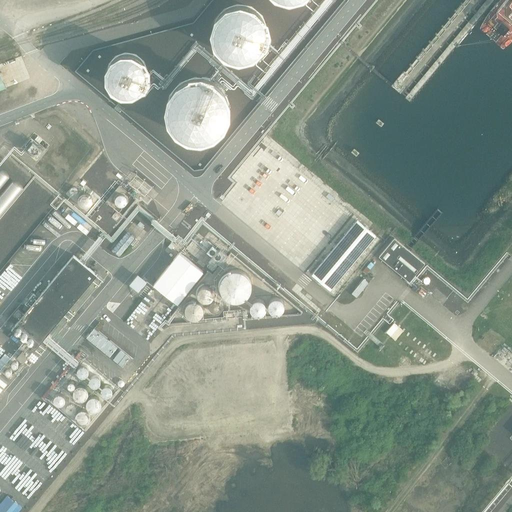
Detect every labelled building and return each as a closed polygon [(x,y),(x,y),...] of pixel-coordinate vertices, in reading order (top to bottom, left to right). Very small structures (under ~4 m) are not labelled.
[(225,62),(229,63),(233,65),(237,65),(241,66),(245,65),(249,64),(252,63),(256,61),(259,58),(262,55),(264,52),(266,49),(267,45),(268,41),(268,37),(268,33),(267,29),(266,26),(264,22),(262,19),(259,16),(256,14),(252,12),(248,10),(244,9),(240,9),(236,9),(232,10),(228,11),(224,13),(221,16),(218,18),(216,22),(214,25),(212,29),(211,33),(211,37),(212,42),(213,46),(214,49),(216,53),(219,56),(222,59),(225,62)] [(116,96),(118,98),(121,99),(125,99),(128,99),(131,99),(134,98),(137,97),(140,95),(142,93),(144,91),(146,89),(148,86),(149,83),(149,80),(150,77),(149,74),(149,71),(148,68),(146,65),(144,63),(142,60),(140,58),(137,57),(134,55),(131,55),(127,54),(124,55),(121,55),(118,56),(115,58),(112,60),(110,62),(108,65),(107,68),(105,71),(105,74),(105,77),(105,80),(106,84),(107,87),(108,89),(110,92),(113,94),(116,96)] [(180,143),(185,145),(189,146),(194,147),(199,147),(203,147),(208,146),(212,144),(217,141),(220,138),(224,135),(226,131),(229,127),(230,123),(231,118),(231,114),(231,109),(230,104),(229,100),(226,96),(224,92),(221,89),(217,86),(212,83),(208,81),(203,80),(198,80),(193,80),(188,81),(184,83),(179,85),(175,88),(172,91),(169,95),(167,100),(165,104),(164,109),(164,114),(164,119),(165,124),(167,128),(169,133),(172,136),(176,140),(180,143)] [(356,219),(311,274),(330,290),(375,235),(356,219)] [(379,257),(409,282),(425,264),(394,238),(379,257)] [(179,252),(153,285),(177,304),(203,272),(179,252)] [(73,254),(11,330),(35,349),(97,273),(73,254)] [(276,290),(265,296),(250,270),(244,273),(239,265),(217,278),(231,303),(243,296),(255,317),(271,308),(274,314),(286,307),(276,290)] [(139,272),(130,283),(139,290),(148,280),(139,272)] [(204,322),(217,301),(211,297),(214,291),(202,283),(184,310),(204,322)] [(94,329),(86,338),(110,357),(117,348),(94,329)] [(122,350),(114,359),(122,366),(130,357),(122,350)] [(101,413),(117,386),(80,364),(64,391),(101,413)] [(0,504),(0,511),(19,511),(23,508),(9,494),(0,504)]
